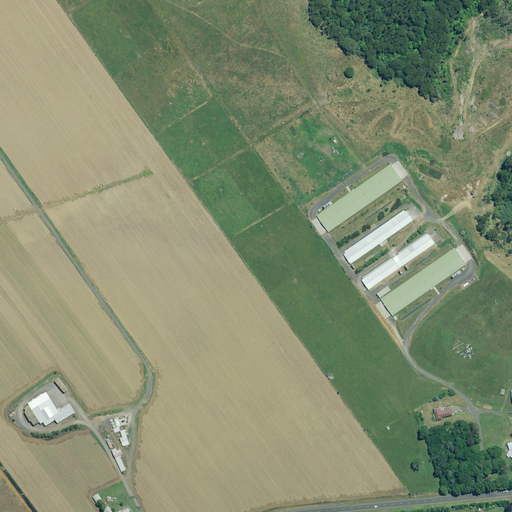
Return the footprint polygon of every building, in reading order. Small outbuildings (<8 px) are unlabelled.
[(319,215),(329,230),(403,179),(393,164),(319,215)] [(409,211),(346,255),(354,265),(417,221),(409,211)] [(431,236),(364,282),(370,292),(438,247),(431,236)] [(456,247),(382,298),(393,314),(467,263),(456,247)] [(26,408),(39,428),(42,426),(44,429),(55,422),(52,418),(57,415),(45,396),(26,408)] [(55,422),(57,426),(74,414),(69,406),(57,415),(52,418),(55,422)] [(441,411),(440,408),(434,409),(437,420),(442,419),(442,418),(453,415),(452,409),(441,411)] [(120,429),(120,427),(114,429),(115,433),(121,431),(123,438),(121,438),(123,446),(130,444),(125,428),(120,429)] [(126,470),(121,457),(122,456),(123,455),(121,449),(117,451),(116,448),(112,450),(122,472),(126,470)] [(103,501),(99,494),(93,497),(98,504),(103,501)]
